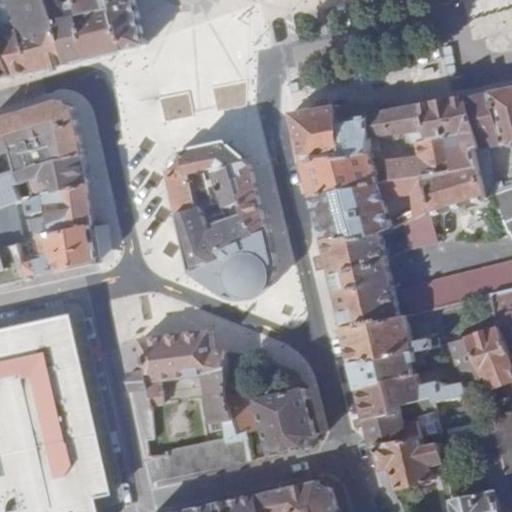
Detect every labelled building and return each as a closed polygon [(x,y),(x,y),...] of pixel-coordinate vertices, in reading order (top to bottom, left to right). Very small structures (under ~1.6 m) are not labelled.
[(17,23),(12,0),(0,0),(0,24),(3,26),(5,33),(21,29),(19,23),(17,23)] [(12,0),(17,23),(19,23),(21,29),(31,72),(69,63),(57,19),(53,3),(51,0),(12,0)] [(67,0),(64,0),(65,1),(53,3),(57,19),(70,17),(67,0)] [(80,0),(67,0),(70,17),(84,14),(80,0)] [(135,0),(80,0),(84,14),(90,57),(112,52),(146,44),(135,0)] [(69,63),(90,57),(84,14),(70,17),(57,19),(69,63)] [(0,78),(17,75),(5,33),(3,26),(0,24),(0,78)] [(17,75),(31,72),(21,29),(5,33),(17,75)] [(503,144),(510,143),(511,142),(511,88),(493,92),(494,95),(503,144)] [(511,146),(510,143),(503,144),(494,95),(469,100),(483,167),(489,196),(495,194),(511,188),(511,146)] [(483,167),(469,100),(469,98),(426,106),(433,141),(453,136),(460,170),(483,167)] [(62,101),(0,119),(0,179),(0,180),(0,187),(7,207),(27,200),(21,181),(25,180),(22,172),(43,166),(40,154),(52,151),(55,162),(85,153),(75,107),(62,101)] [(433,141),(426,106),(403,111),(407,134),(416,132),(418,142),(422,142),(424,157),(410,159),(413,177),(427,175),(460,170),(453,136),(433,141)] [(375,145),(374,116),(341,122),(338,107),(293,113),(305,161),(376,155),(376,151),(375,145)] [(407,134),(403,111),(392,112),(392,136),(407,134)] [(392,136),(392,112),(374,116),(375,145),(383,143),(383,138),(392,136)] [(229,142),(188,151),(196,172),(209,170),(217,167),(218,170),(235,164),(249,159),(229,142)] [(171,169),(193,272),(221,258),(217,250),(256,236),(235,164),(218,170),(230,210),(236,216),(219,222),(217,216),(209,218),(205,205),(201,206),(198,189),(212,186),(209,170),(196,172),(188,151),(182,152),(171,169)] [(91,181),(85,153),(55,162),(43,166),(22,172),(25,180),(21,181),(27,200),(44,195),(91,181)] [(376,155),(305,161),(314,195),(381,182),(376,155)] [(256,236),(263,233),(262,231),(270,229),(257,165),(249,159),(235,164),(256,236)] [(397,180),(413,177),(410,159),(397,160),(394,163),(397,180)] [(489,196),(483,167),(460,170),(427,175),(433,211),(433,214),(489,196)] [(433,211),(427,175),(413,177),(397,180),(381,182),(314,195),(321,226),(354,220),(353,215),(361,214),(390,209),(386,196),(413,192),(416,218),(433,211)] [(0,285),(30,279),(30,276),(24,242),(0,249),(1,248),(0,248),(0,208),(7,207),(0,187),(0,180),(0,179),(0,285)] [(27,200),(7,207),(0,208),(0,220),(49,211),(54,232),(95,224),(91,181),(44,195),(27,200)] [(511,188),(495,194),(510,232),(511,235),(511,188)] [(364,235),(361,214),(353,215),(354,220),(321,226),(325,241),(354,233),(360,237),(364,235)] [(99,263),(95,224),(54,232),(43,234),(44,236),(24,242),(30,276),(54,273),(99,263)] [(221,258),(193,272),(224,293),(230,297),(237,299),(249,299),(256,297),(261,295),(267,291),(273,284),(275,280),(277,273),(278,269),(278,261),(270,229),(262,231),(263,233),(256,236),(217,250),(221,258)] [(402,316),(385,234),(364,235),(360,237),(354,233),(325,241),(346,328),(402,316)] [(511,289),(511,262),(407,286),(413,314),(432,309),(494,295),(511,289)] [(511,289),(494,295),(501,328),(511,357),(511,289)] [(82,302),(0,320),(0,511),(99,511),(95,495),(123,489),(82,302)] [(413,340),(408,314),(402,316),(346,328),(355,364),(430,345),(441,342),(438,330),(421,334),(422,339),(413,340)] [(511,381),(511,357),(501,328),(471,335),(476,347),(487,375),(493,373),(497,387),(511,381)] [(215,349),(214,330),(143,337),(146,369),(133,371),(135,389),(150,389),(155,436),(148,436),(156,482),(256,460),(251,429),(231,384),(230,384),(229,350),(215,349)] [(451,340),(457,355),(476,347),(471,335),(451,340)] [(430,345),(355,364),(353,364),(359,389),(361,388),(415,374),(413,362),(417,362),(417,364),(427,362),(425,351),(431,350),(430,345)] [(487,375),(476,347),(457,355),(462,365),(468,378),(469,381),(487,375)] [(248,353),(229,350),(230,384),(231,384),(251,429),(257,429),(246,381),(255,381),(248,353)] [(468,378),(462,365),(454,367),(458,381),(468,378)] [(471,393),(469,381),(468,378),(458,381),(450,383),(450,381),(442,383),(442,380),(423,385),(420,373),(415,374),(361,388),(367,418),(404,413),(403,407),(437,397),(438,402),(471,393)] [(262,399),(276,456),(312,447),(319,434),(308,387),(306,387),(262,399)] [(150,389),(135,389),(148,435),(148,436),(155,436),(150,389)] [(511,395),(493,402),(496,415),(511,410),(511,395)] [(511,491),(511,410),(496,415),(498,427),(504,452),(511,491)] [(404,413),(367,418),(373,448),(422,437),(419,421),(406,424),(404,413)] [(489,455),(504,452),(498,427),(467,434),(468,440),(486,437),(489,455)] [(373,448),(384,470),(396,469),(400,486),(435,480),(434,472),(448,470),(442,443),(426,447),(425,437),(422,437),(373,448)] [(322,479),(261,493),(266,511),(343,511),(336,487),(322,479)] [(455,501),(457,511),(500,511),(497,492),(455,501)] [(172,511),(266,511),(261,493),(172,511)]
